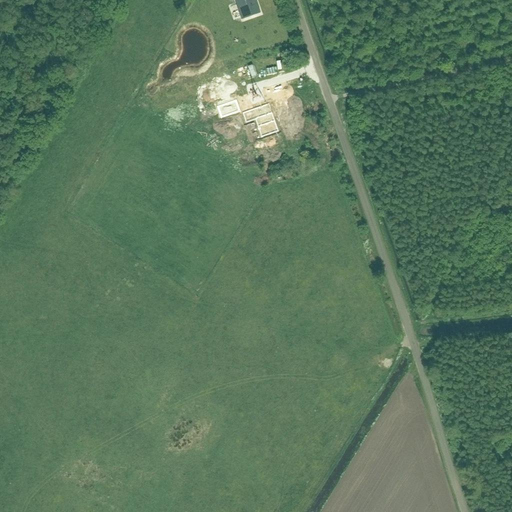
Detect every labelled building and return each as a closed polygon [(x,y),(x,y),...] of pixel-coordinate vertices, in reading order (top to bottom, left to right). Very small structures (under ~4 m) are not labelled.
[(255,0),(238,0),(245,19),(261,13),(255,0)] [(158,106),(258,74),(251,51),(158,81),(161,90),(153,92),(158,106)] [(309,72),(300,76),(304,84),(312,80),(309,72)] [(281,105),(290,103),(286,87),(277,90),(281,105)] [(221,118),(240,112),(236,101),(217,107),(221,118)] [(259,137),(279,130),(269,103),(243,112),(247,122),(253,120),(259,137)]
